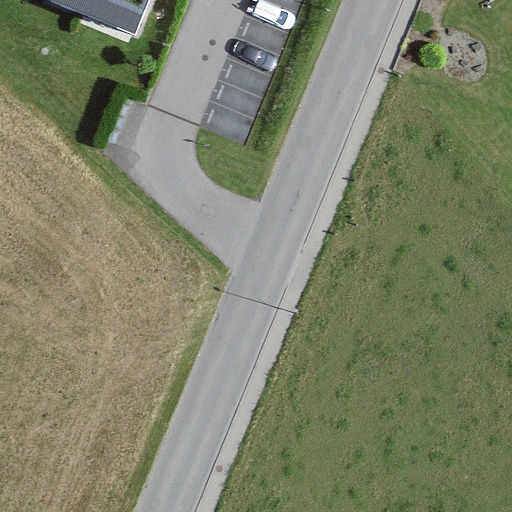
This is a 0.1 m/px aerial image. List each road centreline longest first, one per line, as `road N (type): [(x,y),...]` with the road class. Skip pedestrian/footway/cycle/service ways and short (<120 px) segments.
road 1 (residential): [(261,265),(167,174),(167,113),(213,0)]
road 2 (tertiary): [(261,265),(368,0)]
road 3 (tertiary): [(161,511),(261,265)]
